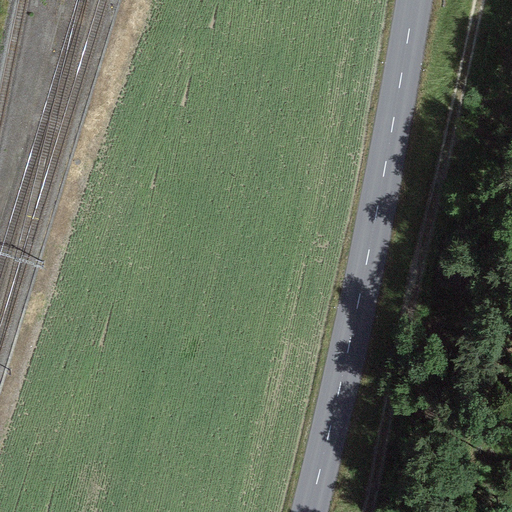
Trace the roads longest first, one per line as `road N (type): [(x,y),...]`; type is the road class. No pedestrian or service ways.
road 1 (track): [(482,0),(369,511)]
road 2 (tertiary): [(311,511),(370,255),(415,0)]
